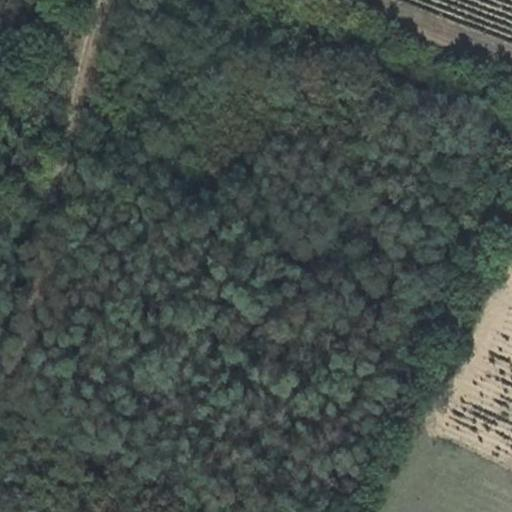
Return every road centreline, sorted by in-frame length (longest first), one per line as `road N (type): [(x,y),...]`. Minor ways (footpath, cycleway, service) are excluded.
road 1 (track): [(0,372),(57,231),(106,0)]
road 2 (track): [(368,0),(511,64)]
